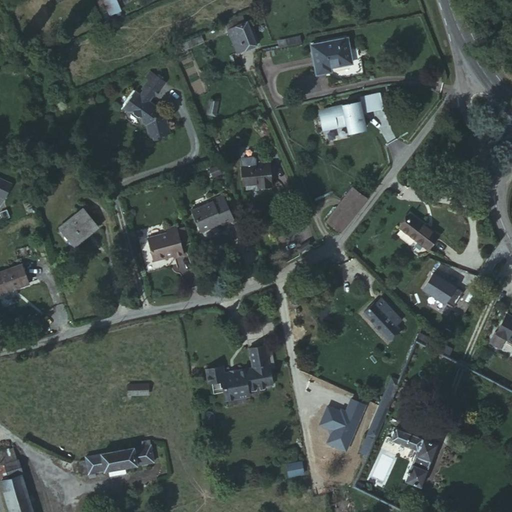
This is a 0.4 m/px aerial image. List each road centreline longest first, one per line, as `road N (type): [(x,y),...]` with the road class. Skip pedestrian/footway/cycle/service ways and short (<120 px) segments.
road 1 (residential): [(469,73),(333,242),(297,266),(0,347)]
road 2 (unknown): [(511,257),(443,421),(406,411)]
road 3 (unknown): [(333,242),(247,54)]
